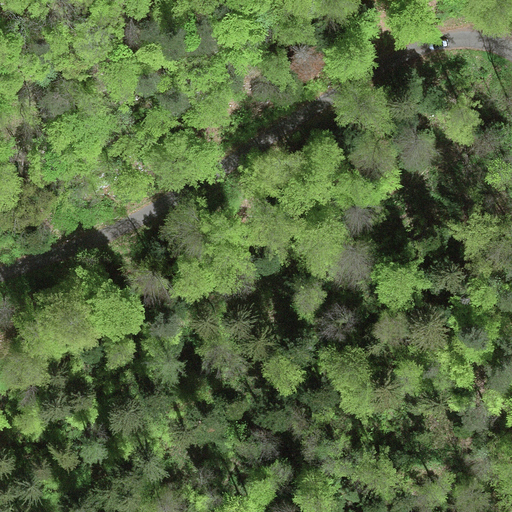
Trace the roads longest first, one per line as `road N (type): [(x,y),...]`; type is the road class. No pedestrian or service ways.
road 1 (unclassified): [(0,274),(167,204),(424,44),(466,38),(511,50)]
road 2 (track): [(114,511),(183,464),(237,390),(264,370),(292,377),(334,426),(407,466),(450,470),(511,461)]
